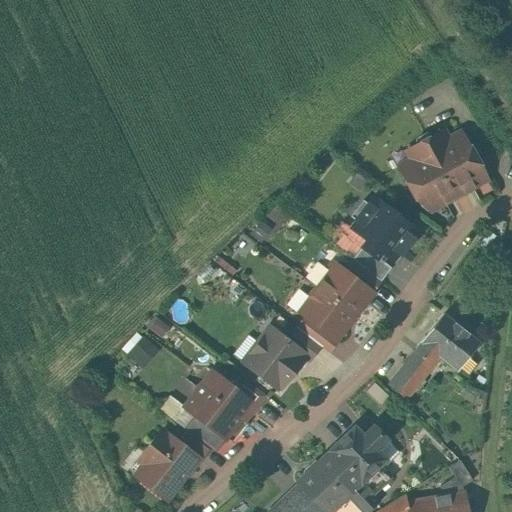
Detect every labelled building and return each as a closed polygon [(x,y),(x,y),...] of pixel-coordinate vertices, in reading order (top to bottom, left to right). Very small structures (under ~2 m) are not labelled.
[(460,132),(447,139),(442,130),(405,150),(410,159),(398,166),(413,194),(420,191),(430,209),(485,179),(460,132)] [(404,221),(406,219),(391,208),(389,210),(373,198),(368,204),(362,200),(350,216),(356,221),(350,228),(366,240),(361,247),(376,258),(377,257),(381,251),(392,260),(398,253),(400,255),(412,239),(410,237),(416,230),(404,221)] [(380,281),(390,268),(377,257),(376,258),(361,247),(351,259),(360,266),(379,280),(380,281)] [(347,274),(331,261),(324,270),(325,276),(308,299),(309,307),(303,315),(334,340),(335,339),(349,320),(348,316),(368,290),(347,274)] [(379,280),(360,266),(355,272),(351,269),(347,274),(368,290),(370,292),(379,280)] [(479,342),(442,313),(420,342),(439,357),(456,370),(479,342)] [(299,329),(295,325),(294,326),(296,327),(319,345),(327,352),(336,340),(335,339),(334,340),(303,315),(299,320),(304,324),(299,329)] [(286,340),(268,327),(256,343),(257,351),(246,365),(275,387),(277,385),(280,387),(303,356),(301,355),(302,353),(286,340)] [(308,360),(319,345),(299,330),(296,327),(286,340),(302,353),(301,355),(303,356),(308,360)] [(144,333),(130,351),(145,364),(160,346),(144,333)] [(439,357),(420,342),(402,364),(422,379),(439,357)] [(402,364),(386,384),(405,399),(422,379),(402,364)] [(211,371),(184,407),(194,416),(223,438),(251,403),(251,402),(237,390),(211,371)] [(264,394),(245,379),(237,390),(251,402),(251,403),(255,406),(264,394)] [(223,438),(194,416),(185,429),(186,430),(209,447),(213,450),(223,438)] [(362,435),(353,426),(328,451),(329,452),(360,483),(361,482),(378,466),(385,458),(376,449),(362,435)] [(386,440),(372,426),(362,435),(376,449),(386,440)] [(176,442),(160,430),(142,454),(144,463),(137,473),(167,496),(196,459),(196,458),(176,442)] [(198,461),(209,447),(186,430),(176,442),(196,458),(196,459),(198,461)] [(329,452),(297,484),(323,511),(326,511),(344,495),(359,511),(366,511),(378,501),(371,493),(361,482),(360,483),(329,452)] [(471,480),(458,460),(447,467),(454,477),(460,487),(461,486),(471,480)] [(378,466),(361,482),(371,493),(389,477),(378,466)] [(454,477),(439,486),(445,495),(406,502),(405,502),(406,511),(467,511),(464,491),(461,486),(460,487),(454,477)] [(323,511),(297,484),(267,511),(323,511)] [(404,494),(374,511),(406,511),(405,502),(406,502),(404,494)] [(359,511),(344,495),(326,511),(359,511)]
